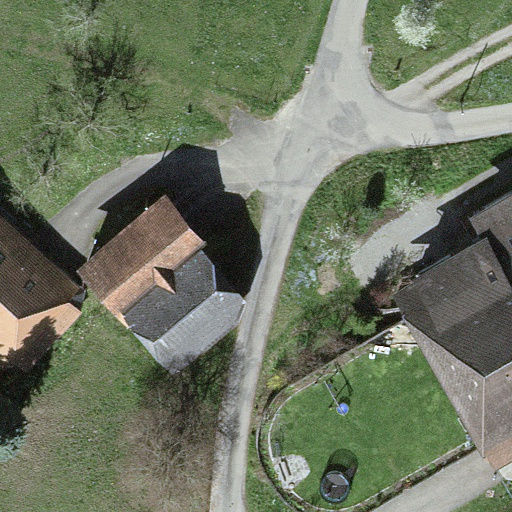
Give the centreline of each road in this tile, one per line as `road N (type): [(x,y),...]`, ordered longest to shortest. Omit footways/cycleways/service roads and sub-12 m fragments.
road 1 (track): [(316,130),(258,305),(225,511)]
road 2 (track): [(0,35),(266,123),(316,130)]
road 3 (track): [(316,130),(511,116)]
road 4 (track): [(353,0),(316,130)]
